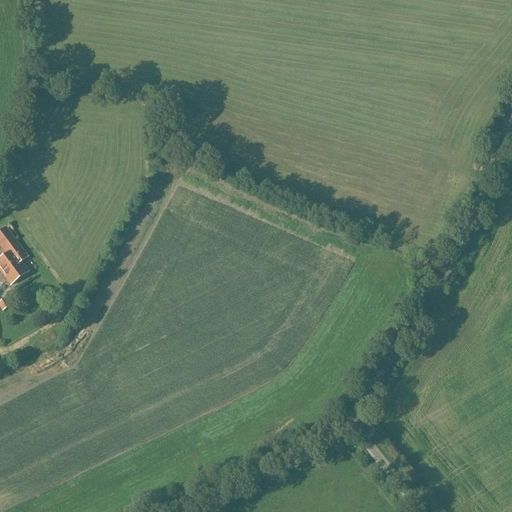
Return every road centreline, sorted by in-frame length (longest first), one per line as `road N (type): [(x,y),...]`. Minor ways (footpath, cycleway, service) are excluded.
road 1 (residential): [(350,419),(453,255),(511,123)]
road 2 (residential): [(178,511),(350,419)]
